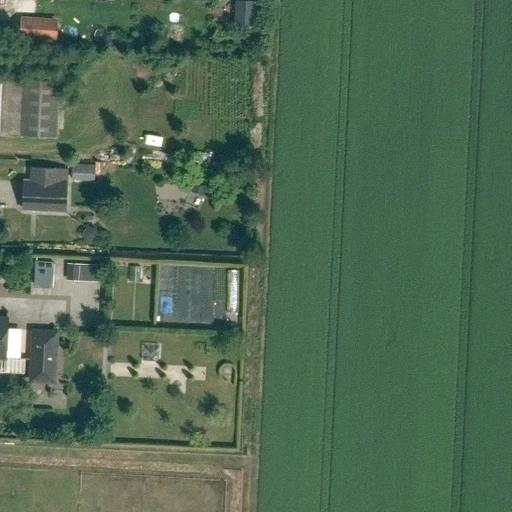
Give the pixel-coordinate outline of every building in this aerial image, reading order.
[(261,24),(260,0),(231,0),(232,24),(261,24)] [(23,20),(22,37),(55,39),(56,22),(23,20)] [(56,138),(58,82),(0,79),(0,135),(56,138)] [(94,180),(94,163),(72,163),(72,180),(94,180)] [(58,168),(31,168),(31,180),(24,180),(23,209),(65,210),(66,182),(58,181),(58,168)] [(35,260),(34,286),(54,286),(55,261),(35,260)] [(67,280),(101,280),(102,262),(67,262),(67,280)] [(55,382),(57,332),(33,331),(31,381),(55,382)]
